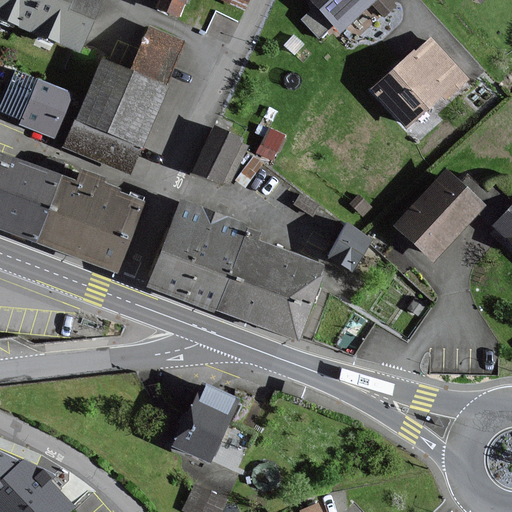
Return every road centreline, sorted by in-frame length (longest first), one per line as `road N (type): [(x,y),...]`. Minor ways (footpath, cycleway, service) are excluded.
road 1 (residential): [(125,300),(260,0)]
road 2 (tertiary): [(210,332),(159,354),(0,371)]
road 3 (primary): [(322,374),(410,428),(468,476)]
road 4 (primary): [(496,413),(322,374)]
road 5 (residential): [(0,422),(84,465),(137,511)]
road 6 (primary): [(0,252),(125,300)]
